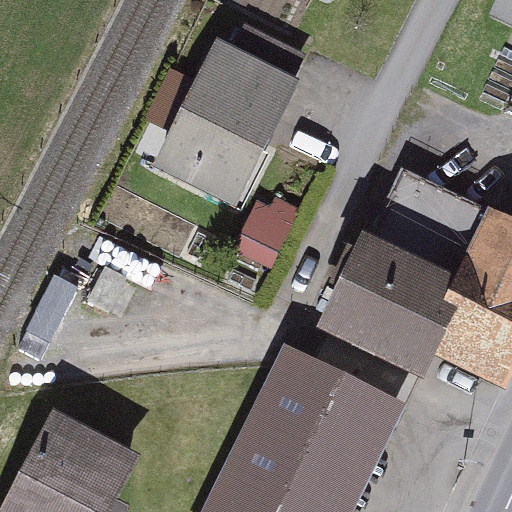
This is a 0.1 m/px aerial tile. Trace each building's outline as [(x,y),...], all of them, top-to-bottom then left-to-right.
[(511,0),(497,0),(490,16),(511,25),(511,85),(511,87),(511,86),(511,107),(509,115),(511,116),(511,0)] [(232,43),(218,36),(152,165),(237,209),(305,76),(299,74),(309,55),(243,22),(232,43)] [(446,293),(486,210),(404,170),(374,232),(365,227),(319,323),(425,374),(436,351),(461,300),(446,293)] [(296,208),(275,199),(271,208),(259,202),(238,249),(271,264),(296,208)] [(461,300),(436,351),(505,384),(511,370),(511,222),(486,210),(446,293),(461,300)] [(105,265),(87,302),(108,312),(126,275),(105,265)] [(284,340),(200,511),(352,511),(407,400),(284,340)] [(110,511),(141,451),(53,407),(0,511),(110,511)]
